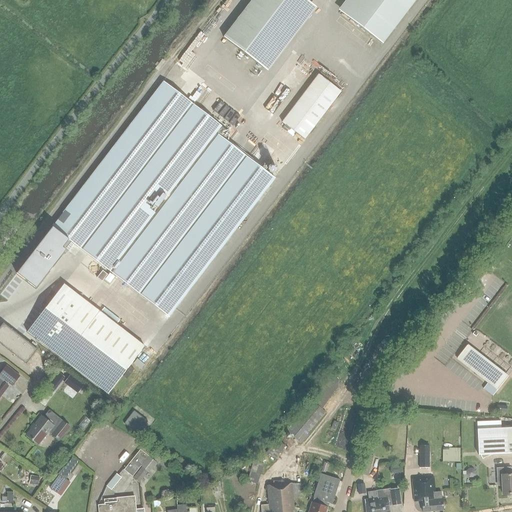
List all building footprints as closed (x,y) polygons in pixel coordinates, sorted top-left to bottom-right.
[(252,0),(223,38),(263,68),(312,4),(306,0),(252,0)] [(352,0),(342,14),(382,44),(415,0),(352,0)] [(215,10),(199,33),(208,40),(224,17),(215,10)] [(188,47),(177,63),(186,68),(196,52),(188,47)] [(341,92),(318,75),(282,122),(304,139),(341,92)] [(27,259),(16,274),(36,289),(66,250),(62,248),(68,240),(168,317),(274,179),(224,140),(229,134),(221,128),(162,83),(127,128),(52,228),(27,259)] [(217,118),(233,129),(238,122),(222,111),(217,118)] [(278,147),(270,154),(278,162),(286,155),(278,147)] [(106,275),(101,271),(96,278),(101,281),(106,275)] [(107,394),(144,346),(65,285),(29,333),(107,394)] [(37,349),(3,323),(0,327),(0,343),(26,364),(37,349)] [(458,359),(454,363),(494,394),(497,390),(498,390),(508,377),(508,376),(507,378),(480,357),(479,357),(473,353),(474,352),(467,347),(468,345),(457,358),(458,359)] [(8,383),(12,386),(19,376),(6,367),(0,374),(0,396),(8,387),(6,385),(8,383)] [(52,391),(64,377),(57,372),(46,386),(52,391)] [(309,397),(318,406),(339,384),(329,375),(309,397)] [(82,386),(70,376),(65,383),(77,393),(82,386)] [(287,431),(300,442),(325,413),(312,401),(287,431)] [(132,410),(124,422),(138,432),(146,420),(132,410)] [(42,416),(26,435),(37,444),(47,431),(58,440),(70,426),(62,420),(56,428),(42,416)] [(477,422),(478,455),(511,453),(511,428),(501,429),(500,421),(477,422)] [(391,446),(405,447),(406,423),(392,422),(391,446)] [(140,466),(148,456),(151,452),(143,445),(124,469),(133,476),(140,466)] [(429,468),(429,446),(419,446),(419,468),(429,468)] [(443,462),(460,463),(461,448),(443,448),(443,462)] [(363,463),(362,463),(359,474),(368,476),(373,456),(366,454),(363,463)] [(72,457),(64,467),(71,472),(79,462),(72,457)] [(246,480),(257,484),(263,465),(252,461),(246,480)] [(309,476),(316,478),(319,468),(313,466),(309,476)] [(502,483),(502,495),(511,494),(511,475),(510,468),(496,468),(497,483),(502,483)] [(121,478),(117,474),(107,487),(111,490),(121,478)] [(308,511),(325,511),(327,507),(328,508),(329,503),(332,504),(339,480),(320,474),(313,498),(314,498),(312,503),(311,502),(308,511)] [(53,484),(64,492),(70,483),(59,475),(53,484)] [(428,511),(443,511),(441,492),(435,493),(433,477),(412,480),(415,502),(422,502),(422,511),(428,511)] [(293,511),(291,484),(267,486),(269,506),(261,506),(261,511),(293,511)] [(380,497),(380,502),(378,502),(378,511),(389,511),(388,505),(392,504),(392,505),(400,504),(398,488),(391,489),(390,489),(377,491),(377,492),(377,498),(380,497)] [(377,492),(376,492),(368,493),(369,499),(364,500),(366,511),(378,511),(378,502),(380,502),(380,497),(377,498),(377,492)] [(135,511),(135,510),(134,496),(103,499),(100,499),(98,506),(98,511),(135,511)]
